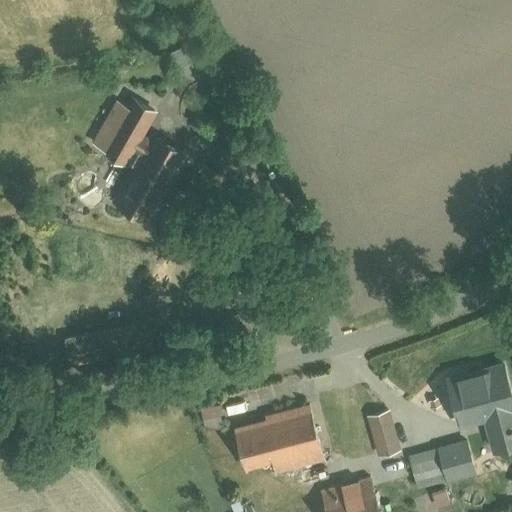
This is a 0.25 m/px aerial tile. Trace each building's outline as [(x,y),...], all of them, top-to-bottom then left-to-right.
[(162,112),(137,97),(131,107),(114,97),(90,139),(107,149),(105,153),(130,167),(162,112)] [(117,209),(150,227),(189,155),(157,137),(117,209)] [(67,338),(72,365),(144,352),(138,325),(67,338)] [(459,426),(486,421),(493,452),(511,448),(511,378),(510,368),(449,381),(459,426)] [(239,426),(250,477),(329,461),(318,409),(239,426)] [(393,410),(368,417),(379,459),(404,452),(393,410)] [(415,453),(423,490),(480,478),(472,441),(415,453)] [(323,491),(328,511),(388,511),(380,477),(323,491)]
